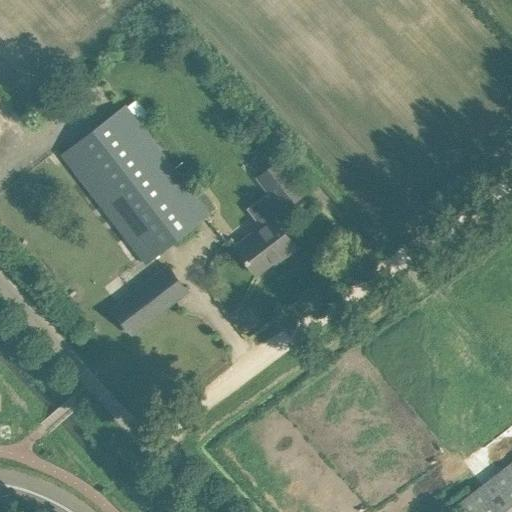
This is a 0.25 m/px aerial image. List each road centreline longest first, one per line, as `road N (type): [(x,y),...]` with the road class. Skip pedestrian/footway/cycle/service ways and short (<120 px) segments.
road 1 (track): [(146,443),(511,181)]
road 2 (unclassified): [(209,511),(0,282)]
